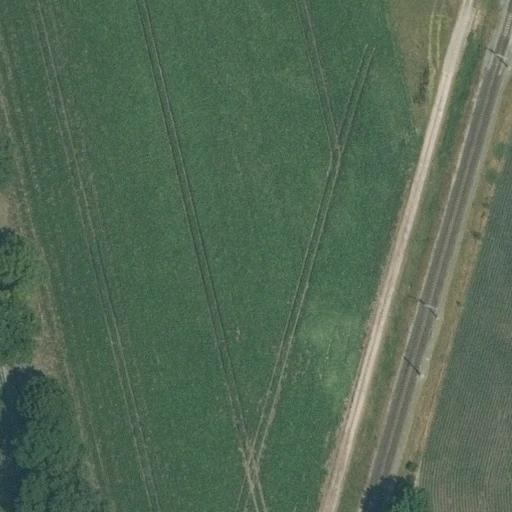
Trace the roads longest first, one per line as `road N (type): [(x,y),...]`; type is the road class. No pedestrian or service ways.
road 1 (track): [(327,511),(468,0)]
road 2 (unclassified): [(57,511),(0,269)]
